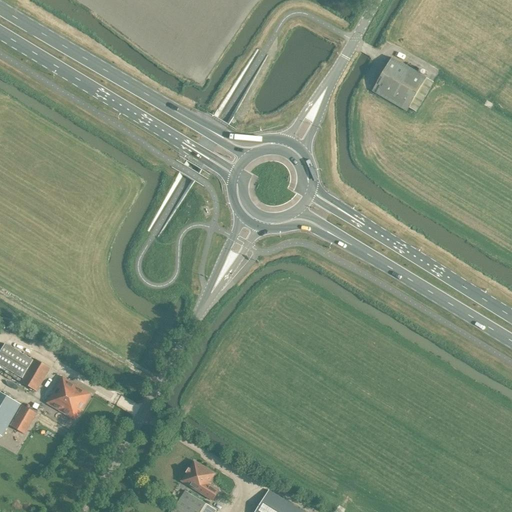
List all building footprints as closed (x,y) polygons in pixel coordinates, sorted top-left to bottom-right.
[(407,111),(409,107),(416,111),(434,82),(426,77),(427,77),(392,57),(372,90),(407,111)] [(0,351),(0,364),(22,378),(20,381),(36,392),(50,368),(34,358),(33,360),(5,343),(0,351)] [(62,375),(51,393),(46,403),(75,420),(91,393),(62,375)] [(0,391),(0,434),(2,436),(9,425),(24,434),(37,413),(0,391)] [(195,460),(194,459),(193,460),(194,460),(189,468),(188,469),(187,471),(186,472),(181,480),(181,479),(181,480),(182,481),(182,480),(212,499),(218,489),(208,483),(214,473),(194,460),(195,460)] [(305,511),(269,489),(254,511),(305,511)] [(185,490),(170,511),(214,511),(216,509),(185,490)]
